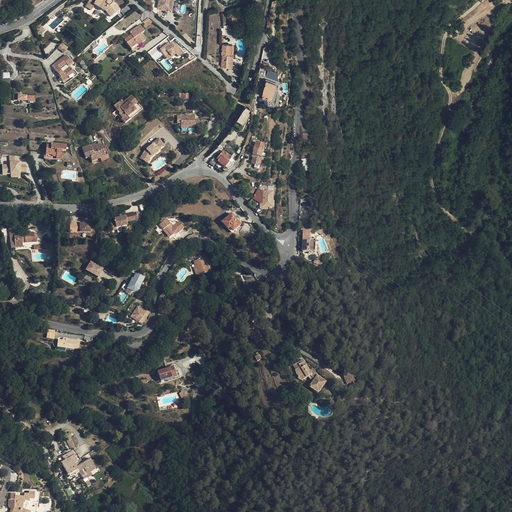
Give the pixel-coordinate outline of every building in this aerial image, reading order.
[(104,10),(111,2),(109,0),(108,0),(107,0),(90,0),(87,5),(92,9),(94,6),(98,8),(100,7),(104,10)] [(175,0),(160,0),(160,7),(174,10),(175,0)] [(111,2),(104,10),(110,18),(114,24),(124,16),(115,5),(114,6),(112,4),(112,3),(111,2)] [(134,11),(131,17),(137,21),(141,15),(134,11)] [(141,34),(144,32),(140,26),(129,33),(131,36),(124,41),(130,49),(137,44),(138,45),(145,40),(141,34)] [(472,33),(464,36),(467,43),(475,40),(472,33)] [(171,39),(158,49),(160,51),(173,41),(171,39)] [(173,41),(160,51),(167,60),(175,54),(178,57),(182,54),(173,41)] [(223,54),(221,63),(231,65),(233,56),(231,56),(233,46),(223,44),(222,53),(223,54)] [(149,55),(151,58),(154,61),(161,55),(157,49),(149,55)] [(68,67),(72,64),(66,56),(52,67),(59,76),(58,76),(63,83),(67,80),(66,79),(74,73),(69,68),(62,74),(59,70),(66,65),(68,67)] [(265,78),(278,81),(279,73),(267,70),(265,78)] [(272,102),(277,85),(266,83),(261,99),(272,102)] [(275,106),(284,108),(287,93),(278,91),(276,100),(275,106)] [(122,113),(120,114),(119,115),(122,119),(121,120),(125,125),(129,121),(128,118),(136,111),(133,107),(137,104),(131,97),(123,103),(121,101),(114,107),(118,112),(120,110),(122,113)] [(142,110),(137,104),(133,107),(136,111),(128,118),(129,121),(142,110)] [(244,126),(251,111),(245,108),(237,122),(244,126)] [(195,116),(177,116),(177,124),(181,124),(181,127),(188,127),(195,127),(195,116)] [(140,146),(136,153),(143,157),(150,161),(153,157),(160,152),(159,151),(161,149),(160,148),(163,145),(159,140),(153,144),(154,145),(148,150),(140,146)] [(67,145),(46,144),(45,159),(62,161),(63,150),(67,151),(67,145)] [(91,162),(107,157),(103,144),(96,147),(95,145),(82,149),(85,159),(90,158),(91,162)] [(259,157),(258,161),(260,161),(259,164),(258,169),(267,171),(269,164),(268,163),(270,154),(267,153),(268,150),(261,148),(260,153),(259,157)] [(216,160),(225,168),(229,163),(228,162),(230,159),(231,158),(223,151),(216,160)] [(9,164),(2,164),(2,174),(10,174),(11,177),(21,177),(20,155),(9,156),(9,164)] [(234,162),(230,159),(228,162),(229,163),(225,168),(226,169),(232,166),(234,162)] [(269,216),(279,216),(279,201),(269,201),(269,216)] [(235,217),(231,213),(223,220),(231,229),(233,231),(241,224),(235,217)] [(128,225),(126,216),(110,220),(113,231),(117,230),(117,228),(128,225)] [(155,231),(158,234),(163,230),(165,228),(171,235),(174,232),(176,230),(177,231),(183,227),(178,221),(173,225),(170,223),(169,224),(165,219),(158,225),(160,227),(155,231)] [(90,224),(86,224),(80,224),(80,233),(90,233),(90,229),(94,229),(94,223),(90,223),(90,224)] [(9,227),(10,235),(18,235),(17,227),(9,227)] [(169,237),(171,235),(165,228),(163,230),(169,237)] [(305,252),(316,252),(316,241),(311,241),(311,231),(304,231),(305,252)] [(18,235),(10,235),(11,249),(27,247),(26,243),(37,242),(37,237),(35,237),(35,233),(26,234),(26,236),(22,237),(22,236),(18,236),(18,235)] [(196,267),(199,275),(210,272),(209,267),(208,263),(206,257),(194,261),(196,267)] [(105,270),(93,263),(88,271),(100,278),(105,270)] [(138,288),(144,277),(135,273),(133,278),(132,277),(127,287),(133,291),(135,286),(138,288)] [(147,314),(147,313),(140,310),(137,315),(136,314),(133,318),(135,319),(133,321),(139,324),(147,314)] [(254,328),(257,334),(260,332),(263,337),(262,338),(265,342),(271,338),(266,329),(263,323),(254,328)] [(54,339),(55,330),(48,329),(46,337),(54,339)] [(67,342),(78,348),(79,341),(66,339),(65,341),(63,340),(58,340),(57,343),(67,342)] [(67,342),(57,343),(57,348),(78,351),(78,348),(67,342)] [(295,368),(298,373),(302,369),(301,367),(306,362),(305,361),(295,368)] [(314,372),(306,362),(301,367),(302,369),(298,373),(301,380),(304,381),(309,378),(314,381),(311,387),(316,390),(315,392),(319,394),(327,383),(320,377),(321,376),(320,375),(319,374),(318,374),(317,374),(316,374),(314,372)] [(163,370),(163,382),(180,375),(177,370),(176,370),(174,366),(163,370)] [(349,387),(356,383),(352,376),(345,380),(348,385),(349,387)] [(342,405),(350,403),(348,395),(340,398),(341,403),(342,405)] [(177,451),(169,448),(167,454),(176,456),(177,451)] [(81,483),(84,488),(102,477),(96,468),(89,473),(79,459),(70,465),(73,469),(69,471),(79,485),(81,483)] [(24,511),(30,511),(30,509),(32,509),(32,504),(37,505),(38,497),(32,497),(32,499),(28,499),(28,501),(23,501),(23,508),(25,508),(24,511)] [(24,511),(25,508),(23,508),(23,501),(20,500),(20,498),(16,498),(15,509),(15,511),(24,511)]
